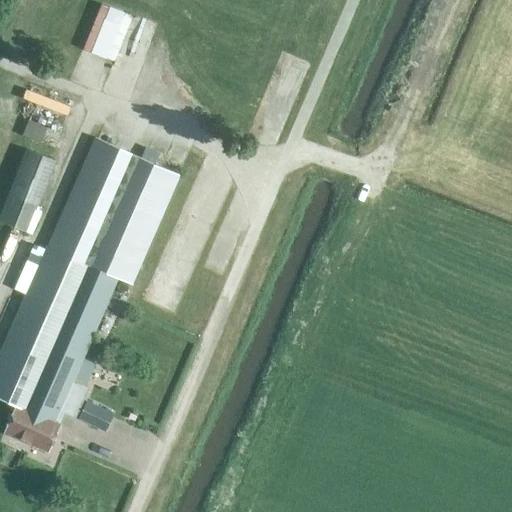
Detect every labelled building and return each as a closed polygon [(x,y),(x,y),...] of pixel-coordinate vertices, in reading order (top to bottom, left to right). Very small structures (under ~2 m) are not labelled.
[(286,122),(310,61),(274,47),(250,108),(286,122)] [(149,75),(145,92),(170,97),(174,81),(149,75)] [(45,122),(61,126),(64,113),(31,104),(28,114),(46,118),(45,122)] [(73,377),(81,359),(117,278),(129,284),(159,217),(177,176),(126,153),(91,138),(45,243),(15,316),(0,351),(0,398),(15,406),(3,432),(47,451),(59,424),(54,422),(58,412),(74,419),(88,388),(72,381),(73,377)] [(21,141),(1,203),(10,206),(6,216),(25,223),(49,150),(21,141)] [(152,271),(139,298),(162,308),(175,281),(152,271)] [(84,401),(76,419),(103,431),(112,414),(84,401)]
